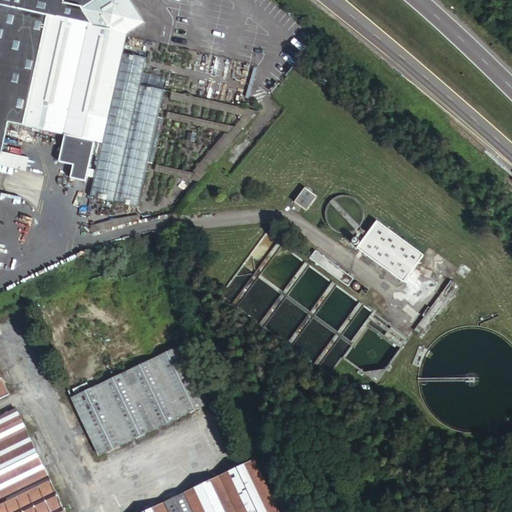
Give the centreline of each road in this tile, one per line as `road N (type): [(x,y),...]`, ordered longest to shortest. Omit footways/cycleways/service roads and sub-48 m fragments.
road 1 (unclassified): [(411,304),(286,214),(117,234),(0,283)]
road 2 (motorway): [(330,0),(511,155)]
road 3 (unknown): [(0,349),(70,457),(84,511)]
road 4 (motorway): [(511,87),(419,0)]
